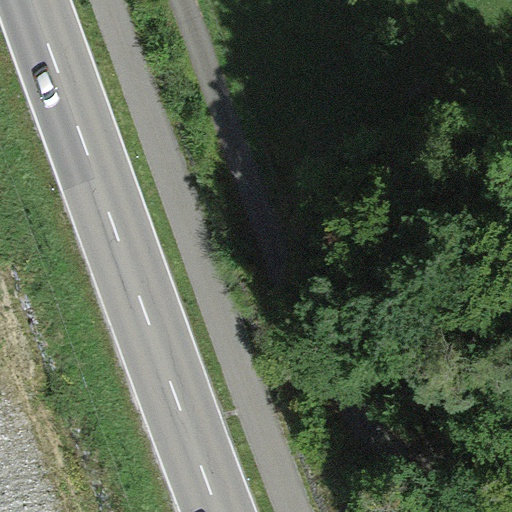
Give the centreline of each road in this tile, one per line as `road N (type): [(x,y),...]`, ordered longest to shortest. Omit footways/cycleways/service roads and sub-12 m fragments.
road 1 (primary): [(31,0),(221,511)]
road 2 (track): [(102,0),(290,511)]
